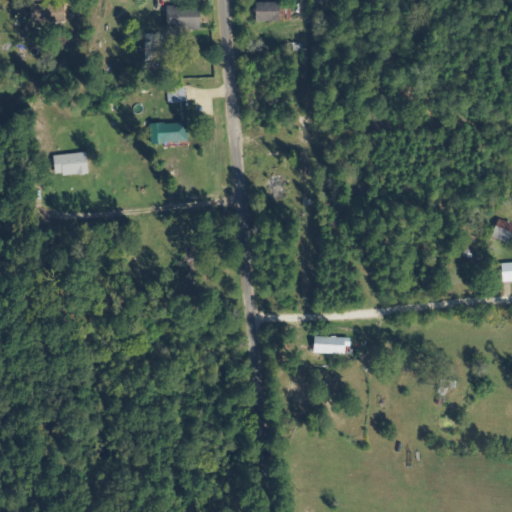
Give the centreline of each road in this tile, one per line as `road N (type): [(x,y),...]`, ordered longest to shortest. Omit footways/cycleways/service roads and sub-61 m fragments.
road 1 (residential): [(248,321),(223,0)]
road 2 (residential): [(248,321),(511,302)]
road 3 (residential): [(0,222),(240,199)]
road 4 (residential): [(268,511),(248,321)]
